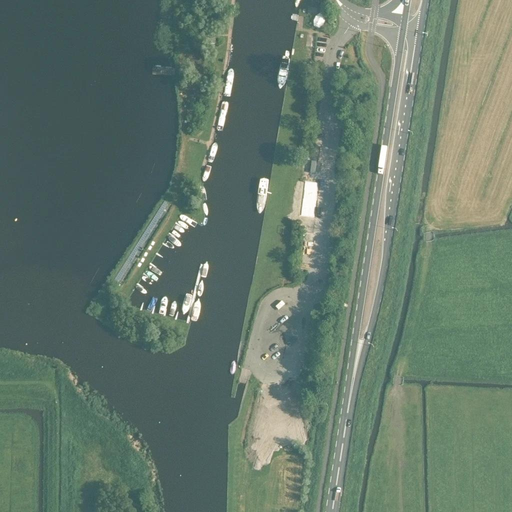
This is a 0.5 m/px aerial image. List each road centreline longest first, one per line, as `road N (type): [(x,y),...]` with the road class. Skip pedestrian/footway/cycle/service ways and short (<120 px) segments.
road 1 (primary): [(351,385),(375,309),(420,25)]
road 2 (primary): [(402,32),(351,385)]
road 3 (primary): [(331,511),(351,385)]
